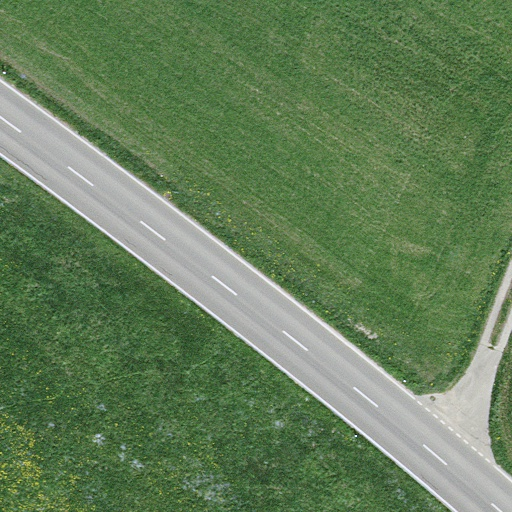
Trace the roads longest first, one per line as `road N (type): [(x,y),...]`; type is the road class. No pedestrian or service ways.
road 1 (tertiary): [(498,511),(263,315),(0,118)]
road 2 (track): [(452,471),(511,295)]
